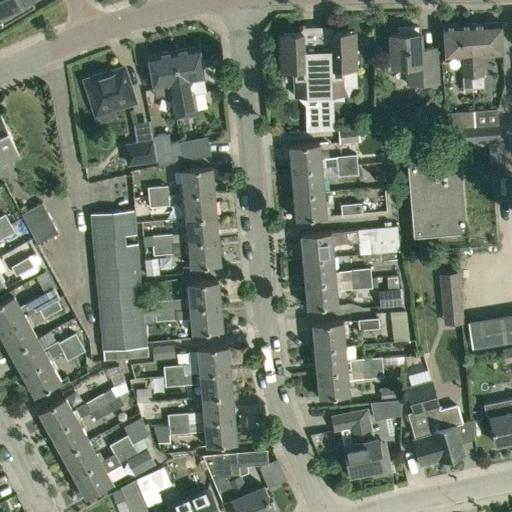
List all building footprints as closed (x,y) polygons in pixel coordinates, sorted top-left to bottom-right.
[(0,0),(0,26),(34,7),(30,0),(0,0)] [(482,55),(503,54),(501,22),(470,23),(472,75),(473,87),(484,87),(482,55)] [(462,56),(463,88),(473,87),(472,75),(470,23),(445,24),(446,57),(462,56)] [(331,47),(317,47),(319,95),(344,94),(344,87),(355,86),(354,68),(355,68),(354,31),(330,32),(331,47)] [(420,32),(390,34),(392,67),(407,66),(408,84),(437,83),(434,46),(421,47),(420,32)] [(305,48),(304,33),(280,34),(281,70),(285,70),(294,77),(295,96),(319,95),(317,47),(305,48)] [(171,101),(174,116),(195,112),(192,95),(206,93),(204,80),(199,46),(173,51),(180,94),(177,94),(177,99),(171,100),(171,101)] [(180,94),(173,51),(148,55),(154,89),(156,97),(170,94),(171,100),(177,99),(177,94),(180,94)] [(91,78),(85,80),(96,114),(134,102),(123,67),(104,74),(102,72),(92,76),(91,78)] [(475,142),(474,114),(473,114),(472,110),(447,112),(448,143),(475,142)] [(498,122),(496,123),(495,112),(474,114),(475,142),(500,141),(498,122)] [(1,114),(0,114),(0,163),(19,155),(1,114)] [(319,122),(320,130),(333,130),(333,122),(319,122)] [(358,128),(338,129),(339,143),(359,141),(358,128)] [(183,160),(180,141),(171,142),(169,132),(153,135),(158,164),(183,160)] [(207,135),(180,141),(183,160),(184,160),(184,161),(212,155),(207,135)] [(127,165),(156,160),(153,138),(123,143),(127,165)] [(291,169),(322,166),(320,142),(289,144),(291,169)] [(336,156),(337,165),(357,163),(356,154),(336,156)] [(461,158),(407,162),(413,235),(467,231),(461,158)] [(357,163),(337,165),(338,175),(358,174),(357,163)] [(324,191),(322,166),(291,169),(294,194),(324,191)] [(212,167),(182,169),(184,194),(214,191),(212,167)] [(148,186),(149,197),(168,195),(168,185),(148,186)] [(214,191),(184,194),(186,218),(216,215),(214,191)] [(324,191),(294,194),(296,219),(326,216),(324,191)] [(169,204),(168,195),(149,197),(149,206),(169,204)] [(360,202),(340,204),(341,214),(361,213),(360,202)] [(42,203),(22,213),(36,243),(57,233),(42,203)] [(122,235),(136,234),(134,210),(91,214),(102,349),(145,345),(136,244),(122,245),(122,235)] [(0,227),(10,222),(5,213),(0,215),(0,227)] [(188,232),(188,242),(218,240),(216,215),(186,218),(188,232)] [(0,238),(14,231),(10,222),(0,227),(0,238)] [(397,227),(301,235),(303,259),(333,257),(332,243),(357,241),(357,239),(368,238),(369,247),(352,249),(352,254),(399,249),(397,234),(397,227)] [(173,244),(172,233),(152,235),(153,246),(173,244)] [(27,239),(0,255),(6,265),(33,250),(27,239)] [(188,242),(173,244),(153,246),(153,254),(173,252),(173,256),(190,254),(191,267),(220,264),(218,240),(188,242)] [(28,256),(11,266),(16,275),(34,265),(28,256)] [(335,281),(333,257),(303,259),(305,284),(335,281)] [(350,270),(351,280),(371,278),(370,267),(350,269),(350,270)] [(401,305),(399,287),(398,287),(397,276),(388,276),(388,288),(379,289),(380,307),(401,305)] [(371,287),(371,278),(351,280),(351,288),(352,289),(371,287)] [(218,280),(188,282),(190,307),(220,304),(218,280)] [(441,303),(462,301),(460,280),(439,282),(441,303)] [(335,281),(305,284),(307,309),(337,306),(335,281)] [(0,330),(25,316),(39,309),(56,299),(60,297),(54,286),(19,305),(11,289),(0,295),(0,330)] [(154,310),(174,308),(173,298),(153,300),(154,310)] [(56,299),(39,309),(44,317),(61,307),(56,299)] [(220,304),(190,307),(192,332),(222,329),(220,304)] [(154,310),(155,320),(175,319),(174,308),(154,310)] [(407,338),(405,310),(390,311),(392,339),(407,338)] [(511,313),(468,321),(472,347),(511,340),(511,313)] [(25,316),(0,330),(0,332),(11,352),(37,337),(25,316)] [(378,317),(358,319),(359,329),(379,328),(378,317)] [(315,349),(345,347),(343,322),(313,325),(315,349)] [(57,343),(62,351),(79,341),(75,334),(58,343),(57,343)] [(37,337),(11,352),(23,373),(49,359),(49,358),(62,351),(57,343),(58,343),(57,341),(43,348),(37,337)] [(151,342),(153,359),(176,355),(173,338),(151,342)] [(79,341),(62,351),(66,359),(84,350),(79,341)] [(200,373),(230,371),(228,346),(198,349),(200,373)] [(345,347),(315,349),(318,373),(347,371),(345,347)] [(362,358),(363,369),(383,368),(382,356),(362,358)] [(61,380),(49,359),(23,373),(34,395),(61,380)] [(164,376),(185,375),(184,364),(163,366),(164,376)] [(407,377),(409,385),(405,386),(412,411),(407,413),(414,437),(412,438),(420,467),(464,454),(455,424),(461,422),(456,405),(439,410),(438,407),(440,407),(432,379),(430,379),(427,367),(412,372),(413,375),(407,377)] [(383,368),(363,369),(363,378),(383,376),(383,368)] [(230,371),(200,373),(202,398),(232,395),(230,371)] [(350,395),(347,371),(318,373),(320,398),(350,395)] [(185,375),(164,376),(165,386),(185,384),(185,375)] [(112,388),(111,388),(85,402),(90,410),(116,396),(119,394),(126,391),(124,381),(112,388)] [(400,386),(380,388),(380,400),(401,399),(400,386)] [(95,418),(124,403),(119,394),(116,396),(90,410),(95,418)] [(234,420),(232,395),(202,398),(204,422),(234,420)] [(66,397),(39,411),(51,432),(77,417),(90,410),(85,402),(73,410),(66,397)] [(511,398),(511,399),(511,398),(484,404),(487,418),(491,417),(496,444),(511,440),(511,398)] [(343,475),(349,474),(349,475),(372,471),(373,476),(379,475),(383,473),(386,470),(387,466),(387,462),(387,457),(386,453),(380,454),(377,438),(373,439),(367,410),(332,417),(335,429),(358,425),(361,441),(343,445),(346,459),(340,460),(343,475)] [(188,412),(168,413),(169,425),(189,423),(188,412)] [(51,432),(63,454),(89,440),(82,427),(77,417),(51,432)] [(234,420),(204,422),(206,446),(236,444),(234,420)] [(190,432),(189,423),(169,425),(152,427),(158,444),(170,443),(169,433),(190,432)] [(125,446),(132,443),(127,434),(109,444),(114,452),(125,446)] [(100,460),(89,440),(63,454),(74,475),(100,460)] [(125,446),(114,452),(119,461),(137,452),(132,443),(125,446)] [(240,475),(239,476),(237,451),(202,454),(223,503),(233,499),(238,511),(274,511),(275,511),(263,485),(247,492),(240,475)] [(74,475),(86,497),(113,482),(107,473),(121,465),(119,461),(114,452),(100,460),(74,475)] [(282,470),(264,478),(267,487),(286,479),(282,470)] [(147,511),(134,479),(121,487),(131,511),(147,511)] [(159,511),(218,511),(209,489),(158,510),(159,511)]
